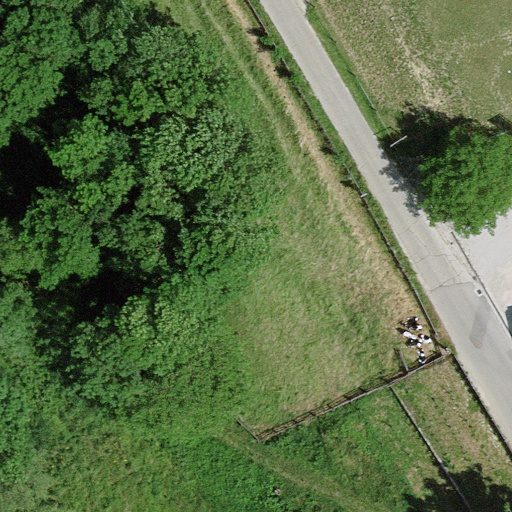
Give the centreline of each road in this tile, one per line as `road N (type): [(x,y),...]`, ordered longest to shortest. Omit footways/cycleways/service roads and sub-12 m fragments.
road 1 (unclassified): [(440,267),(276,0)]
road 2 (residential): [(511,385),(440,267)]
